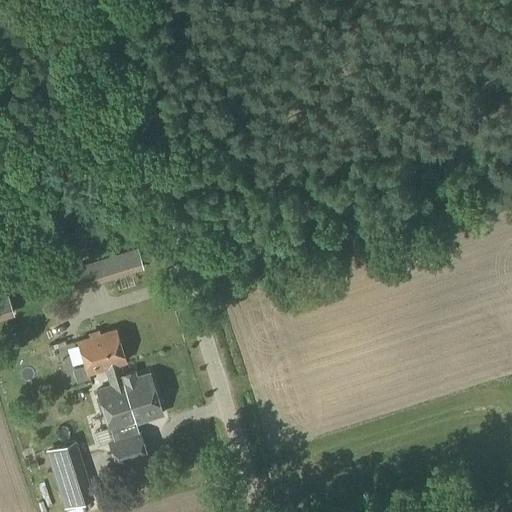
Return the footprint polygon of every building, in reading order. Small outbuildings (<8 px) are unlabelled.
[(67,291),(141,269),(136,250),(61,272),(67,291)] [(0,323),(17,318),(9,290),(0,293),(0,323)] [(119,363),(119,364),(125,362),(115,329),(77,341),(87,374),(105,368),(105,367),(119,363)] [(122,375),(119,364),(119,363),(105,367),(105,368),(110,385),(97,390),(112,441),(107,442),(116,469),(149,458),(140,431),(139,431),(136,422),(162,414),(149,373),(135,377),(133,371),(122,375)] [(75,443),(46,452),(64,510),(94,501),(75,443)]
